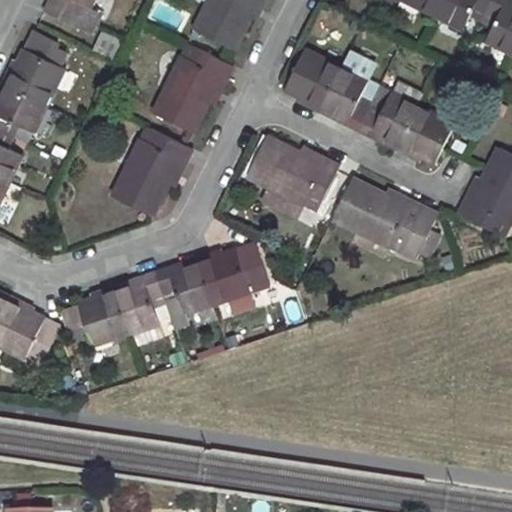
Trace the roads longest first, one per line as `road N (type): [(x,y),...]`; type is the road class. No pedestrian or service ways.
road 1 (residential): [(249,99),(185,227),(47,272),(0,246)]
road 2 (residential): [(434,196),(249,99)]
